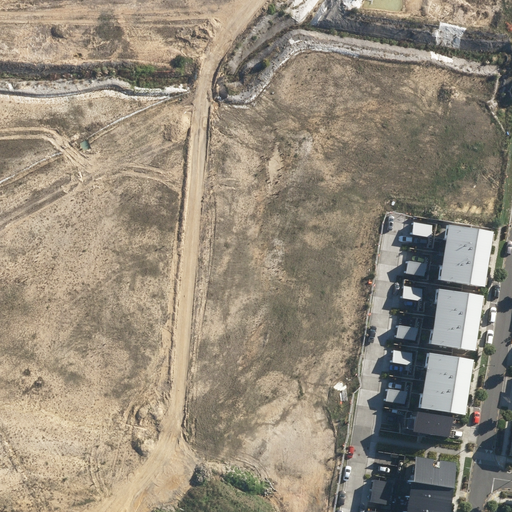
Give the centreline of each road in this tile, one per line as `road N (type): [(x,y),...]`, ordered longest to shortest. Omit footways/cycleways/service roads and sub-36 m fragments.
road 1 (tertiary): [(217,511),(291,47)]
road 2 (unknown): [(67,0),(0,421)]
road 3 (residential): [(395,220),(349,511)]
road 4 (tertiary): [(291,47),(511,85)]
road 5 (residential): [(511,272),(480,476)]
